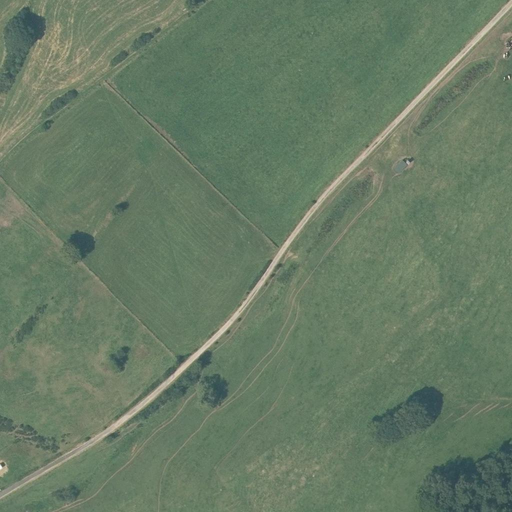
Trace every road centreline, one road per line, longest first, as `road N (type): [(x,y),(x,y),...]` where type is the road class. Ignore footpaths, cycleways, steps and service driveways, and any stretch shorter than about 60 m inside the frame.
road 1 (track): [(511,1),(336,184),(234,322),(105,437),(0,500)]
road 2 (track): [(201,0),(0,164)]
